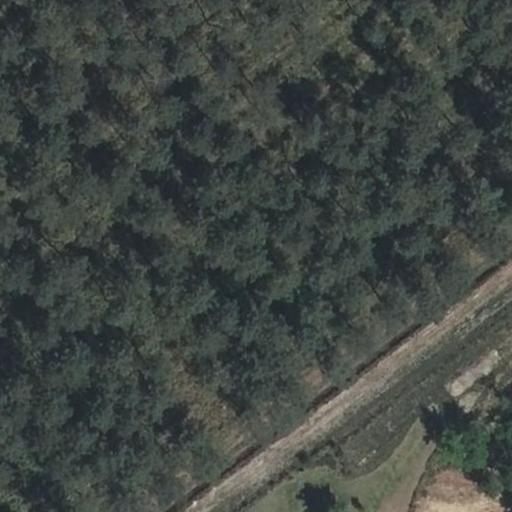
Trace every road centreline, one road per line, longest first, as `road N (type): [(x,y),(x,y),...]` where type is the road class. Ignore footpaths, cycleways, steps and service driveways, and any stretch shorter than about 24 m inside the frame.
road 1 (track): [(511,228),(135,511)]
road 2 (track): [(195,511),(511,272)]
